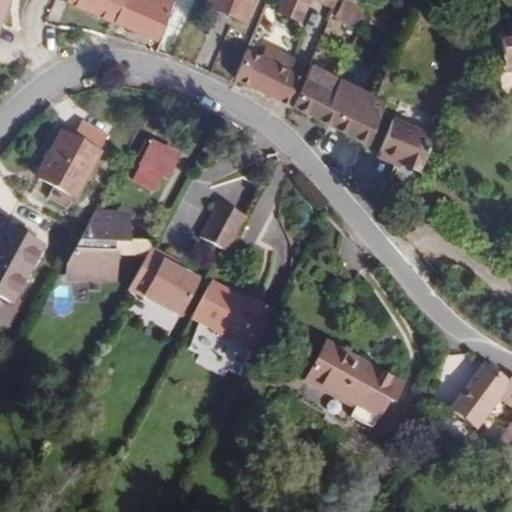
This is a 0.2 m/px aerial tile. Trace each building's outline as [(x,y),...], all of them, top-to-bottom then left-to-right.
[(68,0),(68,2),(113,21),(121,0),(68,0)] [(121,0),(113,21),(155,39),(172,0),(121,0)] [(207,0),(206,3),(244,19),(251,0),(207,0)] [(315,0),(335,9),(338,0),(287,0),(281,15),(301,24),(312,0),(315,0)] [(373,9),(352,0),(343,0),(335,19),(354,28),(358,18),(367,22),(373,9)] [(511,35),(497,37),(499,67),(511,65),(511,35)] [(278,100),(291,72),(290,71),(296,60),(267,46),(261,57),(245,50),(234,78),(278,100)] [(313,65),(305,79),(291,106),(368,145),(386,101),(313,65)] [(305,79),(291,72),(278,100),(291,106),(305,79)] [(393,121),(380,153),(400,162),(399,165),(419,174),(434,138),(393,121)] [(43,182),(78,201),(102,157),(67,138),(43,182)] [(145,169),(138,183),(159,195),(166,181),(170,183),(182,161),(156,147),(144,169),(145,169)] [(226,205),(206,240),(232,255),(252,221),(226,205)] [(129,223),(129,221),(97,219),(71,266),(72,266),(71,279),(78,279),(77,281),(99,283),(99,280),(102,280),(101,284),(111,285),(112,280),(116,280),(117,270),(114,270),(114,269),(117,269),(118,259),(115,258),(116,246),(129,247),(129,245),(130,245),(130,235),(128,235),(128,233),(131,233),(131,223),(129,223)] [(40,251),(0,228),(0,311),(1,312),(40,251)] [(167,266),(170,261),(155,253),(133,293),(185,321),(203,285),(167,266)] [(196,322),(204,326),(223,290),(216,286),(196,322)] [(259,309),(251,304),(223,290),(204,326),(259,355),(280,314),(261,304),(259,309)] [(253,300),(251,304),(259,309),(261,304),(253,300)] [(408,389),(331,346),(310,385),(360,413),(355,422),(376,433),(393,404),(398,407),(408,389)] [(504,485),(511,474),(511,377),(506,382),(484,365),(451,410),(475,428),(498,397),(511,407),(511,424),(480,467),(504,485)]
